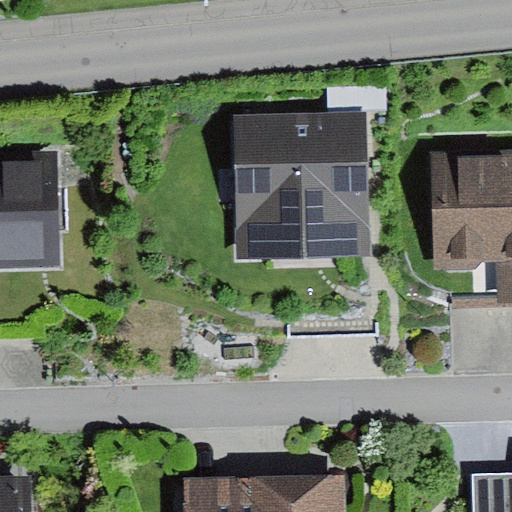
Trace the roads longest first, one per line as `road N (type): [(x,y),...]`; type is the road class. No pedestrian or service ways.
road 1 (tertiary): [(0,64),(511,12)]
road 2 (residential): [(0,418),(511,407)]
